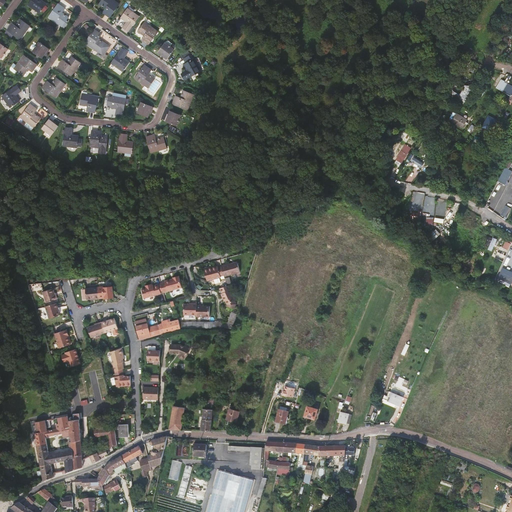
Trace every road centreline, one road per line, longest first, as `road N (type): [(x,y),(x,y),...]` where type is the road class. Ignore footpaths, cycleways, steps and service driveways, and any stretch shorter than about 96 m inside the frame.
road 1 (residential): [(511,474),(385,430),(315,440),(171,433),(137,441),(3,506)]
road 2 (residential): [(82,11),(167,72),(157,118),(141,126),(62,117),(37,98),(35,81)]
road 3 (residential): [(511,230),(460,198),(371,179)]
road 4 (residential): [(511,67),(458,49),(406,9)]
